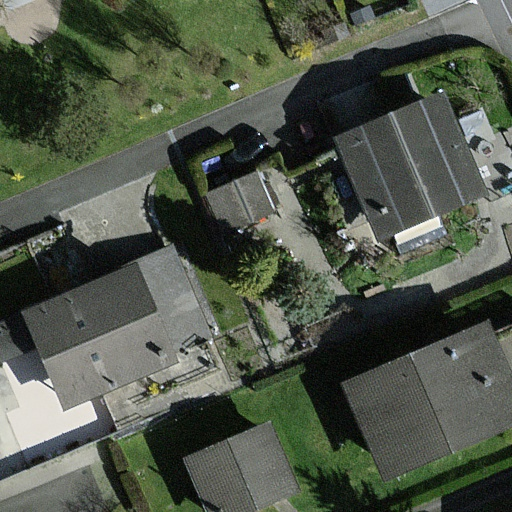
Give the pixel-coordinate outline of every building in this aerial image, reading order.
[(446,95),(344,137),(384,233),(485,191),(446,95)] [(232,229),(281,204),(259,160),(209,185),(232,229)] [(175,252),(0,321),(0,355),(1,357),(43,340),(68,402),(176,359),(172,349),(208,334),(175,252)] [(511,329),(495,337),(490,325),(352,384),(390,471),(511,418),(511,329)] [(269,425),(193,457),(215,511),(233,511),(295,486),(269,425)]
